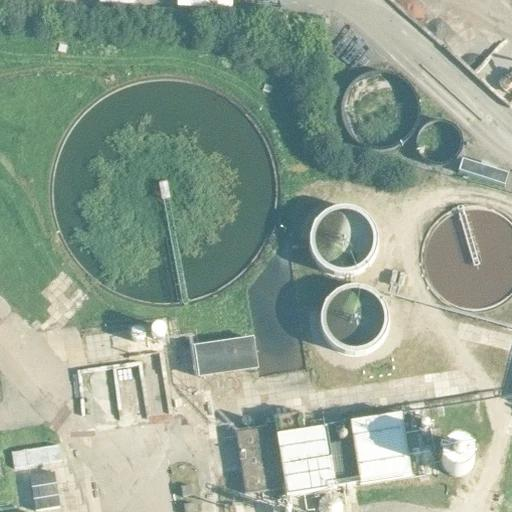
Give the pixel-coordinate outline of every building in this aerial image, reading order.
[(444,37),(467,49),(473,37),(450,25),(444,37)] [(493,54),(479,80),(497,89),(511,63),(493,54)] [(420,114),(420,113),(420,110),(420,107),(419,105),(419,102),(418,100),(417,97),(415,94),(413,90),(411,87),(409,85),(408,84),(405,82),(401,79),(397,77),(394,76),(389,74),(386,73),(382,73),(379,73),(375,73),(370,74),(368,75),(364,76),(361,78),(357,80),(354,83),(351,85),(349,88),(346,91),(344,94),(343,98),(342,101),(341,105),(340,109),(340,111),(340,113),(340,117),(341,121),(341,123),(342,126),(343,128),(344,130),(345,133),(347,136),(349,139),(352,142),(354,144),(358,147),(362,149),(365,150),(368,151),(373,153),(376,153),(381,153),(384,153),(388,152),(392,151),(396,150),(398,149),(403,146),(406,144),(408,142),(411,139),(413,135),(415,132),(417,129),(418,125),(419,121),(420,119),(420,117),(420,114)] [(462,147),(462,145),(462,144),(462,141),(461,139),(460,137),(459,134),(458,132),(457,131),(455,128),(453,127),(451,126),(449,125),(447,124),(445,123),(443,123),(441,122),(438,122),(435,122),(433,123),(429,124),(426,126),(424,127),(422,129),(421,130),(419,133),(418,135),(417,137),(416,140),(416,141),(416,143),(415,146),(415,147),(416,150),(417,153),(417,155),(419,157),(419,159),(421,160),(423,162),(425,164),(426,165),(428,166),(430,167),(433,168),(435,168),(437,169),(439,169),(441,169),(444,168),(448,167),(450,166),(452,165),(454,163),(455,162),(457,160),(458,158),(459,156),(460,154),(461,152),(461,150),(462,147)] [(508,177),(462,162),(458,174),(504,188),(507,181),(508,177)] [(349,308),(345,309),(342,309),(339,311),(336,312),(333,314),(331,316),(328,318),(326,321),(325,323),(325,324),(323,328),(323,331),(322,334),(322,337),(323,341),(324,344),(324,345),(325,348),(327,351),(329,353),(330,355),(332,356),(333,357),(335,358),(338,360),(340,361),(345,362),(347,362),(350,362),(353,362),(357,361),(360,360),(363,358),(366,356),(368,355),(369,354),(371,351),(373,348),(374,346),(375,344),(376,341),(376,338),(376,337),(376,335),(376,331),(375,329),(375,328),(374,326),(374,324),(373,322),(372,320),(371,319),(369,317),(366,315),(364,313),(361,311),(357,310),(353,309),(351,308),(349,308)] [(131,325),(108,328),(111,352),(135,348),(134,344),(161,340),(161,345),(175,343),(172,318),(158,320),(159,325),(132,329),(131,325)] [(407,326),(404,326),(401,327),(397,328),(394,329),(392,331),(389,334),(387,336),(385,339),(384,340),(383,342),(382,345),(381,348),(381,350),(381,352),(381,355),(381,356),(381,357),(382,359),(382,361),(383,363),(384,366),(386,369),(389,372),(391,374),(394,376),(397,377),(399,378),(403,379),(406,380),(409,380),(412,379),(416,379),(419,377),(422,376),(425,374),(427,372),(429,370),(430,368),(432,366),(433,363),(433,362),(434,358),(435,357),(435,355),(435,351),(435,348),(434,347),(433,344),(432,340),(431,338),(430,337),(427,334),(424,331),(422,330),(420,329),(417,327),(414,327),(410,326),(407,326)] [(498,364),(498,363),(497,355),(494,350),(492,346),(488,343),(484,341),(476,339),(471,339),(466,340),(462,342),(458,345),(454,350),(452,354),(450,362),(450,367),(452,373),(457,380),(464,385),(467,386),(473,387),(477,387),(482,386),(487,384),(490,381),(494,377),(496,373),(498,368),(498,364)] [(251,340),(248,341),(194,349),(199,379),(255,370),(251,340)] [(349,425),(349,426),(326,429),(304,433),(301,414),(273,419),(274,428),(235,434),(245,495),(284,489),(286,498),(336,490),(335,488),(359,485),(359,487),(410,479),(400,416),(349,425)] [(457,446),(456,446),(454,446),(452,447),(451,448),(449,449),(448,450),(446,452),(444,454),(443,456),(443,458),(442,460),(442,461),(442,464),(443,466),(443,467),(444,469),(445,471),(446,472),(447,473),(449,475),(451,476),(452,477),(454,477),(457,478),(458,478),(460,478),(462,477),(464,477),(466,476),(467,475),(470,473),(471,472),(472,470),(473,468),(474,466),(474,463),(474,461),(474,459),(473,457),(473,455),(472,453),(471,452),(469,450),(467,448),(465,447),(462,446),(460,446),(457,446)] [(59,447),(12,454),(14,470),(62,463),(59,447)] [(42,511),(58,509),(53,476),(31,479),(36,511),(42,511)] [(193,497),(191,487),(181,488),(182,498),(193,497)]
